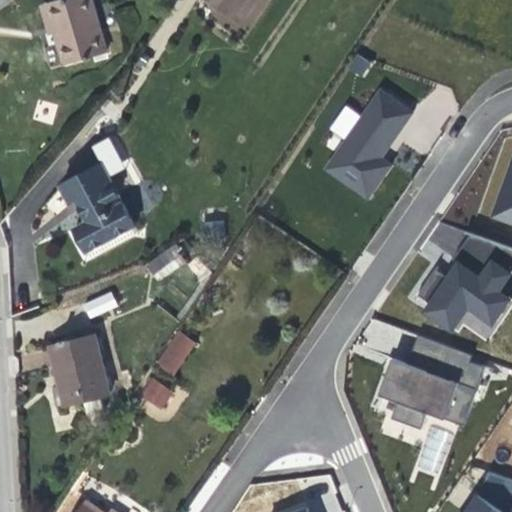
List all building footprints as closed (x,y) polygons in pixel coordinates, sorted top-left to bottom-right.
[(107,52),(92,0),(60,0),(47,4),(55,33),(63,64),(107,52)] [(251,34),(267,0),(205,0),(200,10),(251,34)] [(55,33),(47,4),(41,4),(47,25),(50,35),(55,33)] [(363,78),(372,62),(357,52),(347,67),(363,78)] [(413,111),(381,89),(328,170),(368,197),(386,170),(389,165),(383,158),(389,148),(396,137),(413,111)] [(38,99),(32,119),(52,124),(57,104),(38,99)] [(511,163),(492,216),(511,223),(511,163)] [(136,226),(101,164),(59,186),(69,204),(76,201),(82,214),(87,221),(74,229),(86,253),(136,226)] [(180,265),(176,255),(146,266),(150,276),(180,265)] [(470,325),(488,297),(511,318),(511,316),(511,261),(501,255),(490,272),(460,256),(445,276),(436,288),(440,302),(470,325)] [(414,302),(425,307),(441,273),(430,268),(414,302)] [(83,303),(89,319),(118,307),(112,291),(83,303)] [(177,329),(156,360),(177,374),(198,343),(177,329)] [(110,394),(94,335),(50,346),(58,378),(63,397),(73,395),(76,403),(84,400),(87,412),(104,409),(101,396),(110,394)] [(407,363),(392,356),(375,393),(397,404),(391,419),(420,428),(425,413),(445,419),(471,355),(419,337),(407,363)] [(176,397),(146,375),(134,391),(165,413),(176,397)] [(76,403),(73,395),(63,397),(65,405),(76,403)] [(416,468),(437,476),(453,434),(432,426),(416,468)] [(511,511),(511,480),(487,472),(462,511),(511,511)] [(99,511),(87,503),(80,511),(99,511)]
